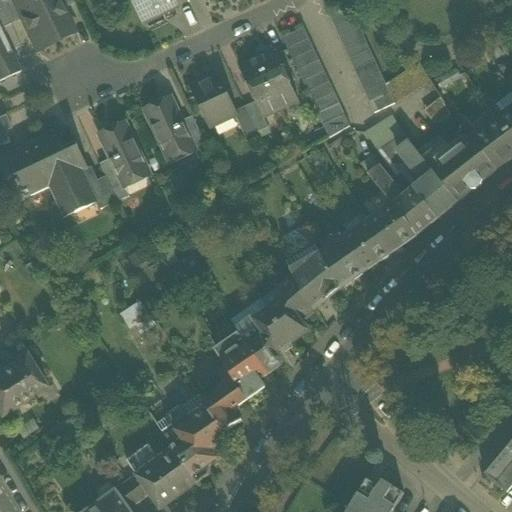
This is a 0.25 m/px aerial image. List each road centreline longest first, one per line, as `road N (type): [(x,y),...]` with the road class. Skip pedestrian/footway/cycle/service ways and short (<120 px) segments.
road 1 (secondary): [(511,202),(432,271),(329,379)]
road 2 (residential): [(293,0),(148,68),(76,87)]
road 3 (secondary): [(329,379),(240,511)]
road 4 (residential): [(439,475),(358,385),(329,379)]
road 5 (residential): [(329,379),(439,475)]
